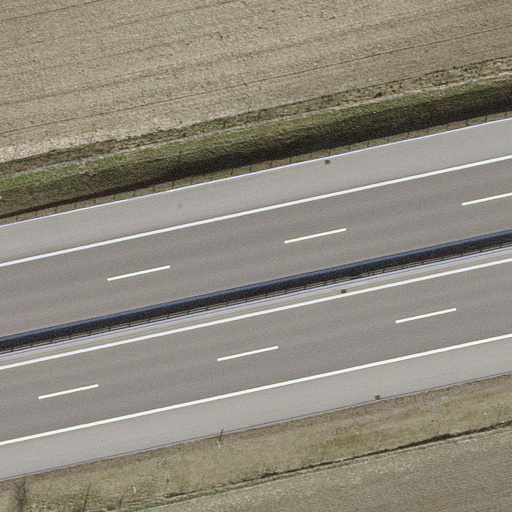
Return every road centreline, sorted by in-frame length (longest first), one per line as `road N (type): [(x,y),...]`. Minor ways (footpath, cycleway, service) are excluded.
road 1 (motorway): [(0,406),(511,297)]
road 2 (motorway): [(511,194),(0,303)]
